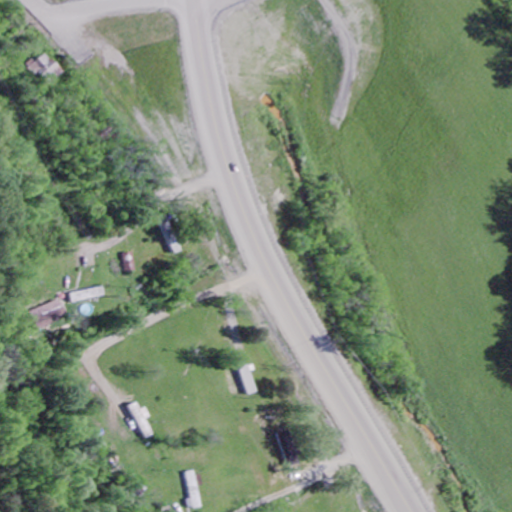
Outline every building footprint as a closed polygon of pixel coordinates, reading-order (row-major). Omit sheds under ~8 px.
[(43,76),(48,83),(59,75),(43,53),(25,67),(35,82),(43,76)] [(149,221),(170,257),(178,252),(158,216),(149,221)] [(120,273),(131,272),(128,254),(117,255),(120,273)] [(98,299),(97,290),(64,294),(65,303),(98,299)] [(22,315),(28,332),(62,319),(56,303),(22,315)] [(245,397),(254,394),(243,365),(234,369),(245,397)] [(135,412),(131,404),(123,409),(138,441),(147,437),(140,421),(144,419),(140,410),(135,412)] [(276,435),(284,468),(298,465),(290,432),(276,435)] [(191,488),(197,487),(194,473),(177,476),(185,511),(195,509),(191,488)]
